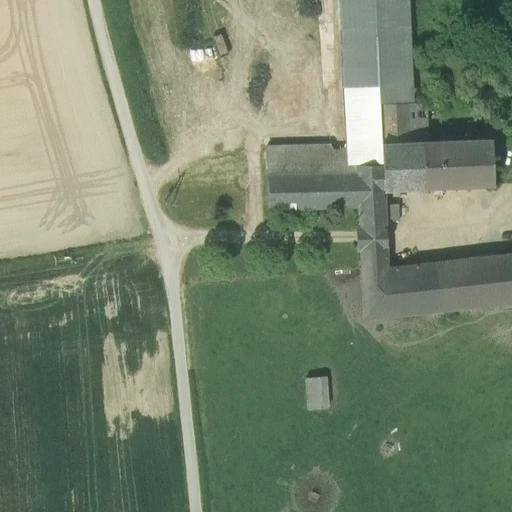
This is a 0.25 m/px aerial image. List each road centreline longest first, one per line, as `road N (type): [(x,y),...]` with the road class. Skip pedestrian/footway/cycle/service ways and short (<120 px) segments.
road 1 (unclassified): [(195,511),(166,248),(85,0)]
road 2 (track): [(0,274),(166,248)]
